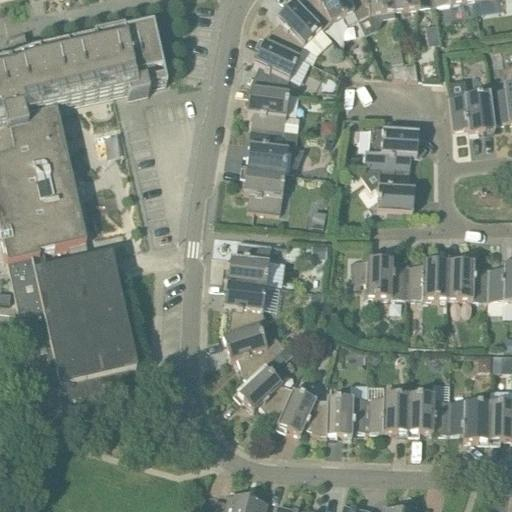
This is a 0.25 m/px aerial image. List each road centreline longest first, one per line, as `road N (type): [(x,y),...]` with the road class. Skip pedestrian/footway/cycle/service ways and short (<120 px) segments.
road 1 (residential): [(511,474),(412,481),(265,475),(225,458),(203,434),(190,393),(195,232),(231,32),(244,0)]
road 2 (residential): [(450,233),(447,173),(511,165)]
